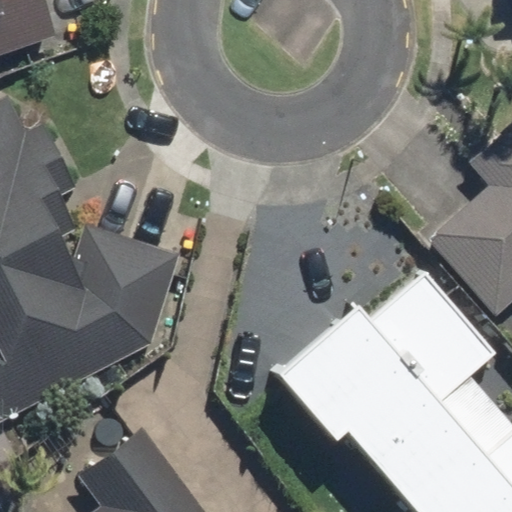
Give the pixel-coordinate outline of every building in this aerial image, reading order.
[(0,0),(0,54),(49,37),(36,0),(0,0)] [(511,0),(498,0),(499,12),(511,12),(511,0)] [(176,255),(88,228),(33,123),(22,129),(7,100),(0,103),(0,422),(149,345),(176,255)] [(511,117),(461,164),(480,185),(417,243),(489,320),(511,299),(511,117)] [(348,305),(262,378),(320,445),(332,435),(397,511),(511,511),(511,426),(509,429),(464,378),(489,356),(419,273),(362,321),(348,305)] [(200,511),(136,427),(71,475),(95,507),(88,511),(200,511)]
